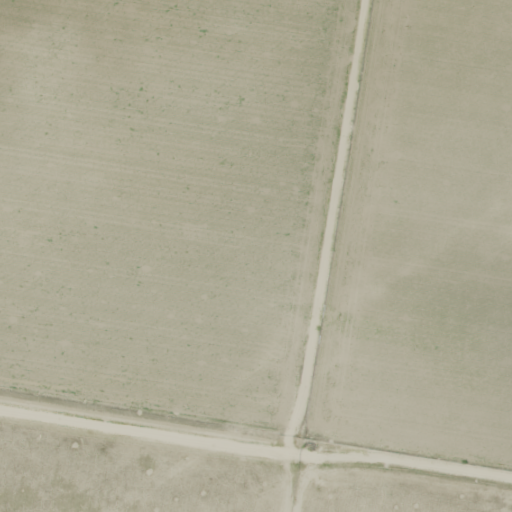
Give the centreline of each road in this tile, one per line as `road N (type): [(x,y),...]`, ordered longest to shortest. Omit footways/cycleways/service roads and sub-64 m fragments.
road 1 (residential): [(511,479),(0,398)]
road 2 (residential): [(360,0),(293,445)]
